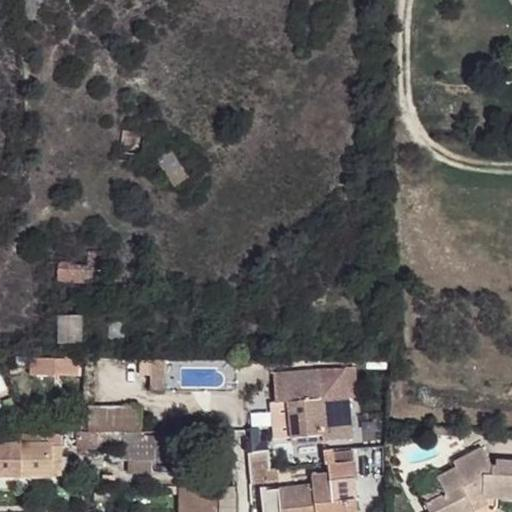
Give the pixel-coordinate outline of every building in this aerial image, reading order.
[(174,149),(158,157),(176,184),(191,176),(174,149)] [(109,278),(108,248),(91,250),(90,280),(109,278)] [(61,280),(90,280),(91,250),(74,252),(74,261),(61,263),(61,280)] [(61,280),(61,263),(50,262),(49,279),(61,280)] [(45,320),(53,327),(57,320),(50,313),(47,313),(44,316),(45,320)] [(83,341),(81,318),(60,320),(61,341),(83,341)] [(111,341),(125,341),(124,318),(111,318),(111,341)] [(164,357),(153,357),(152,389),(164,389),(164,357)] [(53,358),(31,358),(31,373),(53,373),(53,358)] [(69,358),(53,358),(53,373),(68,373),(69,358)] [(382,383),(382,360),(359,359),(359,382),(382,383)] [(347,367),(273,372),(276,404),(289,402),(292,436),(323,433),(323,441),(352,438),(350,417),(351,417),(347,367)] [(90,404),(91,429),(143,429),(143,404),(90,404)] [(463,426),(434,424),(434,433),(462,434),(463,426)] [(91,429),(79,429),(79,447),(124,448),(123,459),(155,458),(155,449),(164,449),(164,452),(181,452),(180,459),(203,458),(203,428),(193,428),(167,428),(143,429),(91,429)] [(18,432),(0,432),(0,473),(16,474),(18,432)] [(18,432),(16,474),(60,476),(62,433),(18,432)] [(258,451),(257,440),(246,441),(246,452),(258,451)] [(336,473),(355,472),(354,456),(335,458),(334,442),(325,443),(326,458),(328,458),(329,468),(311,468),(312,475),(330,473),(336,473)] [(511,495),(511,460),(499,459),(499,463),(492,462),(484,446),(455,461),(458,466),(438,476),(442,484),(446,494),(427,504),(431,511),(467,511),(474,509),(466,492),(478,493),(511,495)] [(260,459),(260,471),(272,470),(271,459),(260,459)] [(312,478),(279,481),(280,511),(355,511),(354,494),(337,495),(331,495),(330,473),(312,475),(312,478)] [(72,483),(53,484),(54,500),(72,499),(72,483)] [(222,511),(223,485),(181,484),(181,511),(222,511)] [(446,494),(442,484),(422,494),(427,504),(446,494)] [(466,492),(474,509),(484,504),(478,493),(466,492)]
